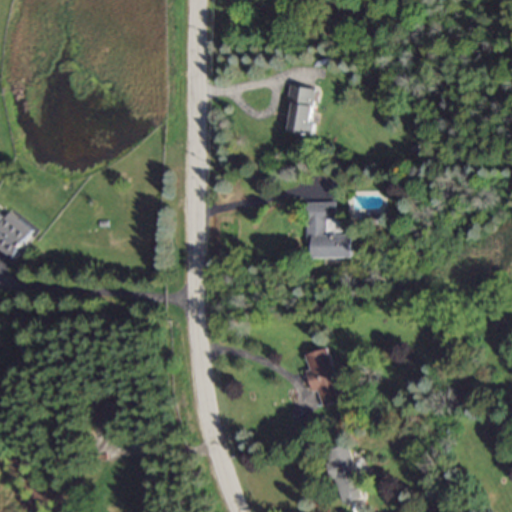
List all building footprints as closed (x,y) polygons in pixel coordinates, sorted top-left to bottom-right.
[(289,134),(313,137),(319,91),(295,88),(289,134)] [(310,244),(316,244),(316,260),(357,260),(357,237),(329,237),(329,221),(339,221),(339,204),(309,204),(310,244)] [(0,249),(21,260),(36,228),(11,216),(11,217),(0,211),(0,249)] [(331,351),(307,357),(322,409),(346,402),(331,351)] [(329,454),(345,507),(368,500),(352,447),(329,454)]
